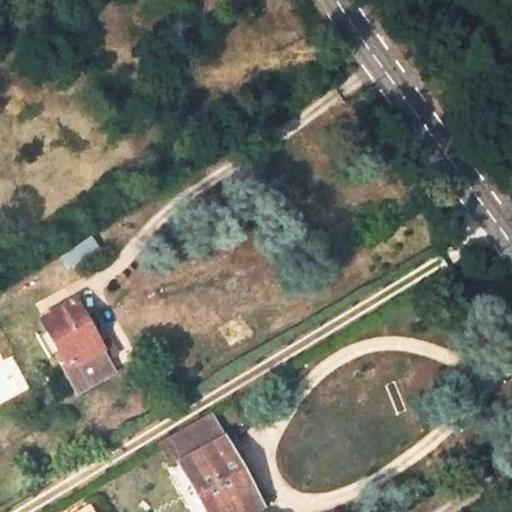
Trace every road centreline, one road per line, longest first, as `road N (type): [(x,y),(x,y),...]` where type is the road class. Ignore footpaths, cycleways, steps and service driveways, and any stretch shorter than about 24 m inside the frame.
road 1 (track): [(379,63),(193,188),(99,281)]
road 2 (tertiary): [(511,244),(337,0)]
